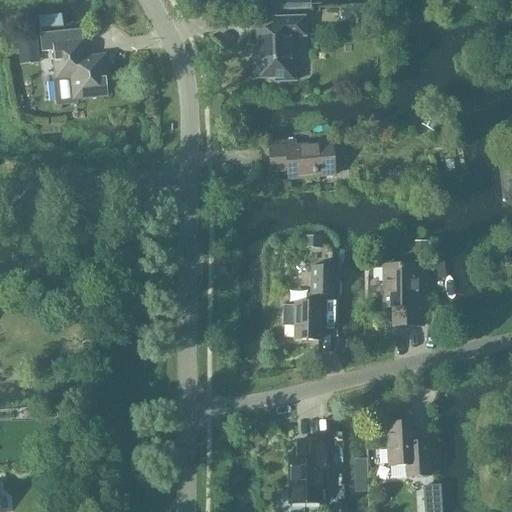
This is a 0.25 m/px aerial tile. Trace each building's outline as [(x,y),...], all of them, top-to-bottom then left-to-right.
[(310,9),(310,0),(271,0),(272,10),(310,9)] [(341,29),(370,28),(370,8),(340,9),(341,29)] [(61,15),(38,17),(39,28),(62,26),(61,15)] [(290,62),(289,38),(305,37),(304,18),(272,19),(272,31),(257,32),(257,59),(254,59),(255,80),(274,79),(274,83),(294,82),(294,62),(290,62)] [(65,46),(64,33),(40,35),(41,53),(53,52),(56,77),(54,78),(57,106),(75,104),(75,99),(107,96),(103,58),(82,60),(81,44),(65,46)] [(37,38),(19,39),(20,57),(38,55),(37,38)] [(431,112),(423,126),(434,132),(442,119),(431,112)] [(295,148),(294,142),(268,144),(271,173),(287,171),(288,180),(334,176),(331,144),(295,148)] [(305,237),(305,248),(318,248),(319,238),(305,237)] [(425,245),(416,245),(416,254),(425,254),(425,245)] [(417,299),(416,267),(383,267),(383,301),(392,301),(393,327),(423,327),(423,299),(417,299)] [(331,297),(332,268),(311,268),(310,305),(295,304),(295,307),(283,307),(282,327),(294,327),(294,341),(318,342),(319,296),(331,297)] [(413,445),(412,424),(386,426),(389,468),(407,467),(407,478),(428,477),(427,444),(413,445)] [(289,505),(321,504),(321,472),(326,472),(326,442),(297,442),(297,463),(288,463),(289,505)] [(66,464),(50,465),(51,472),(55,475),(63,475),(67,471),(66,464)] [(439,487),(424,487),(425,497),(439,497),(439,487)]
